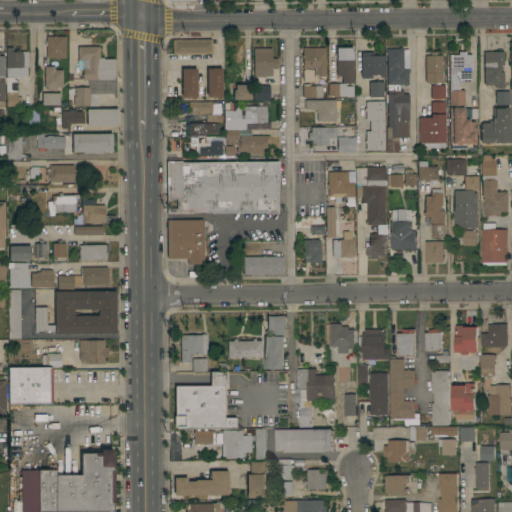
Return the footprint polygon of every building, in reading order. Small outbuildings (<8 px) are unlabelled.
[(65,57),(46,57),(46,45),(45,45),(45,42),(45,40),(46,40),(46,36),(53,36),(53,35),(56,35),(56,36),(65,36),(65,57)] [(177,39),(180,39),(193,39),(193,38),(196,38),(196,39),(211,39),(212,53),(173,54),(173,39),(177,39)] [(99,46),(99,57),(103,57),(103,59),(114,58),(114,79),(82,79),(82,69),(77,69),(77,59),(78,59),(78,46),(99,46)] [(28,66),(27,66),(27,76),(17,76),(17,96),(21,96),(21,105),(17,105),(17,106),(6,106),(6,77),(7,77),(6,73),(6,47),(13,47),(13,51),(27,51),(28,66)] [(302,48),(325,47),(325,76),(318,76),(318,81),(303,81),(302,48)] [(353,83),(342,83),(342,76),(340,76),(340,77),(338,77),(338,76),(336,76),(336,47),(352,47),(353,83)] [(408,68),(410,68),(410,72),(408,72),(408,84),(406,84),(406,85),(404,85),(404,84),(387,84),(387,53),(386,53),(386,50),(387,50),(387,48),(400,48),(400,47),(402,47),(402,48),(403,48),(403,49),(408,49),(408,68)] [(272,48),(272,58),(277,58),(278,67),(272,67),(272,76),(253,76),(253,48),(272,48)] [(384,77),(380,77),(380,74),(372,74),(372,77),(361,77),(361,51),(374,51),(374,55),(384,55),(384,77)] [(442,82),(436,82),(436,84),(433,84),(433,82),(425,82),(425,55),(430,55),(430,51),(436,51),(436,55),(441,54),(442,82)] [(471,82),(459,82),(459,89),(464,89),(464,105),(449,105),(449,91),(450,54),(458,54),(458,51),(466,51),(466,54),(471,54),(471,82)] [(504,87),(494,87),(494,84),(484,85),(483,51),(503,51),(503,65),(500,65),(501,66),(501,70),(500,71),(500,72),(503,72),(504,87)] [(44,66),(54,65),(54,70),(62,69),(62,87),(56,87),(56,90),(47,90),(47,86),(45,87),(44,66)] [(196,96),(196,98),(191,98),(191,97),(182,97),(181,68),(196,68),(197,96),(196,96)] [(222,96),(221,96),(221,99),(216,99),(216,97),(207,97),(207,68),(222,68),(222,96)] [(383,96),(369,96),(369,81),(375,81),(375,79),(379,79),(379,81),(383,81),(383,96)] [(328,95),(328,83),(347,83),(347,86),(353,86),(353,97),(346,96),(344,96),(328,95)] [(250,84),(251,95),(251,98),(251,99),(233,99),(233,91),(233,89),(236,89),(235,84),(250,84)] [(322,97),(314,97),(303,97),(302,86),(303,86),(303,84),(310,84),(310,86),(314,86),(314,85),(322,85),(322,97)] [(445,98),(430,98),(430,97),(430,87),(430,84),(445,85),(445,98)] [(266,85),(270,85),(270,91),(269,91),(269,99),(253,99),(253,85),(266,85)] [(409,109),(408,109),(409,137),(398,137),(398,152),(386,152),(386,136),(386,126),(387,126),(387,94),(388,93),(387,85),(398,85),(398,89),(400,89),(400,90),(403,90),(403,93),(408,93),(409,109)] [(89,105),(74,105),(74,96),(75,96),(75,87),(89,87),(89,105)] [(509,104),(496,104),(495,91),(509,90),(509,104)] [(60,92),(60,96),(59,96),(59,105),(42,105),(42,92),(60,92)] [(335,99),(336,120),(316,121),(316,112),(315,112),(315,109),(304,109),(304,99),(335,99)] [(384,149),(366,149),(366,142),(365,142),(365,140),(366,140),(365,130),(370,130),(370,120),(365,120),(365,101),(384,100),(384,149)] [(200,113),(200,114),(197,114),(197,113),(188,113),(189,101),(211,101),(216,101),(216,107),(212,107),(212,113),(213,113),(213,114),(218,114),(222,114),(222,121),(207,121),(207,113),(200,113)] [(444,106),(447,106),(447,111),(445,111),(445,142),(418,142),(418,117),(431,117),(430,101),(444,101),(444,106)] [(267,122),(251,122),(245,122),(245,129),(224,129),(224,117),(224,111),(233,111),(233,110),(224,110),(224,102),(233,102),(233,105),(267,105),(267,122)] [(510,119),(511,119),(511,124),(510,124),(510,142),(489,142),(489,144),(484,144),(484,142),(480,143),(480,124),(481,124),(481,122),(488,122),(488,120),(492,120),(492,107),(504,107),(504,106),(509,106),(510,119)] [(449,107),(464,107),(464,118),(469,118),(469,121),(476,121),(476,143),(466,143),(466,148),(451,148),(451,143),(449,143),(449,107)] [(87,125),(87,109),(118,108),(118,120),(117,125),(87,125)] [(70,123),(70,128),(61,128),(61,111),(72,111),(72,109),(75,109),(75,111),(82,111),(82,118),(84,118),(84,123),(70,123)] [(222,122),(222,132),(219,132),(219,135),(186,135),(186,126),(189,126),(189,123),(222,122)] [(334,126),(335,127),(337,127),(337,135),(335,135),(335,138),(335,144),(311,145),(311,140),(308,140),(308,132),(311,132),(311,127),(334,126)] [(239,129),(239,138),(240,138),(240,135),(262,135),(266,135),(266,136),(271,136),(271,141),(266,141),(267,146),(263,147),(263,154),(237,154),(236,145),(230,145),(230,139),(225,139),(225,129),(239,129)] [(21,158),(7,158),(7,132),(21,131),(21,158)] [(42,148),(42,147),(36,147),(36,138),(35,138),(35,132),(44,132),(44,136),(47,136),(47,135),(52,135),(59,135),(59,136),(64,136),(64,147),(59,147),(59,148),(42,148)] [(112,133),(112,151),(102,151),(102,152),(82,153),(82,151),(72,151),(72,133),(112,133)] [(225,141),(221,141),(222,143),(223,143),(223,146),(221,146),(222,154),(210,154),(210,155),(199,155),(199,145),(210,145),(209,141),(209,136),(224,135),(225,141)] [(340,138),(342,138),(342,137),(345,137),(354,137),(355,151),(340,152),(340,138)] [(465,158),(465,175),(447,175),(447,172),(446,172),(445,159),(465,158)] [(278,213),(265,213),(265,212),(167,213),(166,160),(182,160),(182,162),(278,161),(279,181),(277,181),(278,213)] [(495,174),(494,174),(494,179),(496,179),(496,192),(507,191),(508,212),(500,212),(500,215),(483,215),(483,197),(482,197),(482,179),(482,175),(481,175),(481,160),(495,160),(495,174)] [(74,164),(74,181),(69,181),(66,181),(66,182),(49,182),(49,179),(48,179),(48,176),(49,176),(49,175),(46,175),(46,168),(49,168),(49,164),(74,164)] [(438,179),(428,179),(428,180),(424,180),(424,179),(417,179),(417,166),(437,165),(438,179)] [(386,224),(386,234),(386,242),(382,242),(382,248),(384,248),(384,255),(379,255),(378,255),(378,258),(371,258),(371,255),(365,255),(365,247),(369,247),(369,238),(369,233),(372,233),(372,232),(376,232),(376,233),(376,224),(367,224),(365,224),(365,220),(367,220),(367,203),(365,203),(365,204),(362,204),(362,203),(361,203),(361,196),(356,196),(356,186),(361,186),(361,185),(362,185),(362,167),(365,167),(365,166),(385,166),(385,179),(385,185),(384,185),(384,224),(386,224)] [(415,185),(402,185),(402,181),(404,181),(404,169),(411,169),(411,173),(415,173),(415,185)] [(328,186),(327,186),(327,183),(328,183),(328,171),(347,171),(347,180),(348,180),(348,182),(354,182),(354,196),(340,196),(340,202),(334,202),(334,196),(328,196),(328,186)] [(401,186),(389,186),(389,185),(387,185),(387,174),(390,174),(401,174),(401,186)] [(478,175),(478,189),(464,189),(464,176),(478,175)] [(19,184),(19,178),(24,178),(24,181),(30,181),(30,184),(36,184),(36,193),(18,193),(18,184),(19,184)] [(477,228),(454,228),(453,192),(458,192),(458,190),(468,190),(468,192),(473,192),(477,192),(477,228)] [(58,195),(58,193),(62,192),(62,195),(78,194),(79,204),(75,205),(75,211),(54,212),(54,215),(48,215),(47,201),(52,201),(52,195),(58,195)] [(424,216),(424,214),(423,214),(423,211),(424,211),(424,195),(430,195),(430,192),(442,192),(442,205),(440,205),(441,210),(444,210),(444,223),(429,223),(429,216),(424,216)] [(104,204),(104,215),(115,215),(115,222),(82,222),(82,217),(80,217),(80,213),(82,213),(82,204),(104,204)] [(335,215),(336,215),(336,219),(335,219),(335,237),(326,237),(326,206),(335,206),(335,215)] [(303,232),(310,232),(310,226),(311,225),(311,218),(323,218),(323,225),(324,225),(324,233),(320,233),(320,251),(322,251),(322,254),(320,254),(320,262),(309,262),(309,261),(304,261),(304,256),(302,256),(302,252),(303,252),(303,232)] [(203,264),(187,264),(187,258),(167,258),(166,219),(203,219),(203,264)] [(398,250),(398,249),(391,249),(390,233),(390,221),(411,221),(411,232),(415,232),(415,251),(409,251),(409,249),(398,250)] [(507,262),(505,262),(505,265),(482,265),(482,262),(481,262),(481,229),(482,229),(482,223),(495,223),(495,229),(507,229),(507,262)] [(430,224),(444,224),(444,237),(430,237),(430,224)] [(103,225),(103,234),(74,234),(74,226),(103,225)] [(332,239),(343,239),(342,231),(351,230),(352,238),(354,238),(355,256),(351,257),(346,258),(346,257),(340,257),(340,256),(332,256),(332,239)] [(463,230),(476,230),(476,245),(463,245),(463,230)] [(46,257),(34,257),(34,243),(39,243),(39,240),(43,240),(43,242),(46,242),(46,257)] [(65,256),(52,256),(52,243),(57,242),(57,240),(61,240),(61,243),(65,242),(65,256)] [(424,241),(443,241),(443,255),(444,255),(444,259),(443,259),(444,262),(425,263),(424,241)] [(105,244),(108,244),(108,252),(106,252),(106,259),(79,259),(79,245),(105,244)] [(30,245),(30,254),(33,254),(33,259),(30,259),(9,259),(9,245),(30,245)] [(243,274),(243,268),(242,268),(242,265),(243,265),(243,256),(262,256),(262,255),(265,255),(265,256),(283,256),(283,265),(284,265),(284,268),(283,268),(283,273),(243,274)] [(9,287),(9,268),(13,268),(13,262),(27,262),(27,274),(28,274),(28,287),(9,287)] [(107,266),(107,272),(107,278),(108,278),(108,281),(107,281),(107,284),(73,285),(73,287),(57,287),(57,275),(73,275),(81,275),(81,266),(107,266)] [(30,286),(30,272),(36,272),(36,271),(43,271),(43,269),(52,269),(52,273),(53,273),(53,286),(30,286)] [(20,338),(8,338),(7,289),(20,289),(20,338)] [(116,290),(116,333),(55,333),(55,332),(34,332),(34,306),(47,306),(47,324),(54,324),(54,291),(116,290)] [(263,369),(264,336),(267,336),(267,315),(286,316),(285,338),(284,338),(283,369),(263,369)] [(330,324),(341,324),(341,326),(348,326),(348,329),(354,329),(354,348),(348,348),(348,353),(337,353),(337,346),(330,346),(330,324)] [(506,346),(481,346),(480,333),(487,333),(487,324),(506,324),(506,325),(506,346)] [(470,352),(470,354),(468,354),(468,355),(463,355),(463,354),(462,354),(461,352),(455,352),(455,325),(477,325),(477,352),(470,352)] [(362,333),(364,332),(364,330),(382,329),(382,332),(385,332),(385,348),(389,348),(389,359),(362,359),(362,333)] [(398,356),(398,349),(397,349),(397,333),(402,333),(402,329),(414,329),(414,356),(398,356)] [(424,351),(424,333),(428,333),(428,330),(432,330),(432,329),(440,329),(440,351),(424,351)] [(181,361),(181,334),(200,334),(201,333),(205,333),(205,334),(207,334),(207,353),(190,353),(190,361),(181,361)] [(233,341),(233,338),(236,338),(237,341),(252,341),(252,338),(255,338),(255,340),(261,340),(261,356),(227,357),(227,341),(233,341)] [(104,339),(104,346),(108,346),(108,357),(104,357),(104,363),(103,363),(97,363),(81,363),(81,360),(79,360),(79,339),(104,339)] [(60,354),(61,354),(61,366),(41,366),(41,354),(46,354),(46,353),(60,353),(60,354)] [(494,376),(481,375),(481,354),(495,355),(495,359),(494,359),(494,376)] [(206,370),(192,371),(192,358),(206,358),(206,370)] [(389,359),(403,359),(404,370),(414,370),(414,387),(404,387),(405,401),(414,401),(414,418),(419,418),(419,425),(408,425),(408,420),(404,419),(404,418),(390,419),(389,359)] [(367,386),(357,386),(357,365),(360,365),(360,364),(363,364),(365,364),(365,365),(367,365),(367,386)] [(52,366),(52,403),(9,403),(8,367),(52,366)] [(334,400),(311,400),(312,427),(329,427),(329,429),(332,429),(332,450),(327,450),(327,451),(284,452),(284,451),(276,451),(276,430),(282,430),(282,428),(299,427),(299,416),(300,416),(300,402),(295,402),(295,389),(297,389),(297,369),(315,369),(315,375),(333,375),(334,400)] [(449,421),(432,422),(432,414),(431,414),(431,412),(432,412),(432,403),(433,403),(433,393),(431,393),(431,371),(448,370),(449,421)] [(176,428),(176,427),(174,427),(174,415),(175,415),(174,385),(210,385),(210,371),(227,371),(227,388),(224,388),(224,417),(239,417),(240,422),(236,422),(236,428),(176,428)] [(380,414),(380,415),(375,415),(375,414),(370,414),(370,401),(369,401),(369,375),(370,375),(370,373),(378,373),(378,372),(381,372),(381,373),(387,373),(387,414),(380,414)] [(474,410),(468,410),(468,412),(467,412),(467,413),(461,413),(461,411),(459,411),(459,410),(452,410),(452,383),(474,383),(474,410)] [(510,398),(511,415),(487,415),(487,395),(490,395),(490,384),(510,384),(510,398)] [(355,415),(344,416),(344,394),(355,394),(355,415)] [(447,436),(447,434),(432,435),(432,426),(457,426),(457,435),(447,436)] [(459,441),(459,427),(474,427),(474,441),(459,441)] [(266,459),(254,459),(254,440),(250,440),(250,435),(246,435),(246,428),(265,428),(266,459)] [(426,428),(426,440),(409,440),(409,428),(426,428)] [(211,430),(211,433),(213,433),(213,442),(214,442),(214,437),(216,437),(216,433),(222,433),(222,430),(242,429),(242,448),(242,457),(225,457),(225,444),(222,444),(222,443),(212,443),(212,444),(211,444),(211,445),(207,445),(207,443),(193,444),(193,430),(211,430)] [(511,449),(511,450),(504,450),(504,449),(500,450),(500,433),(509,433),(509,429),(511,429),(511,449)] [(455,455),(442,455),(442,446),(438,446),(438,439),(455,439),(455,455)] [(405,440),(405,441),(408,441),(409,456),(407,456),(407,462),(388,462),(387,457),(383,457),(383,446),(387,446),(387,440),(405,440)] [(494,460),(479,460),(480,446),(494,446),(494,460)] [(81,474),(81,453),(88,453),(88,449),(91,449),(91,453),(95,453),(95,452),(101,452),(101,449),(113,449),(113,456),(114,456),(114,466),(112,466),(112,468),(113,468),(113,470),(114,470),(115,502),(114,502),(114,505),(113,505),(113,511),(120,511),(108,511),(56,511),(55,511),(21,511),(21,470),(55,469),(55,474),(81,474)] [(290,459),(290,465),(294,465),(294,469),(291,469),(291,480),(278,480),(278,459),(290,459)] [(264,497),(247,497),(247,473),(250,473),(250,461),(265,461),(264,497)] [(489,488),(488,488),(488,490),(484,490),(484,488),(475,488),(475,462),(488,462),(489,488)] [(326,489),(307,489),(307,485),(305,485),(305,481),(307,481),(307,469),(325,469),(326,489)] [(223,494),(223,500),(211,500),(211,495),(174,495),(174,477),(187,477),(187,480),(195,480),(195,479),(210,479),(209,470),(228,470),(228,494),(223,494)] [(456,511),(438,511),(438,499),(441,499),(441,488),(438,489),(438,474),(442,474),(442,473),(444,473),(444,474),(456,473),(456,511)] [(385,493),(385,475),(404,475),(404,489),(407,489),(407,494),(385,493)] [(292,495),(277,495),(277,482),(292,482),(292,495)] [(405,499),(405,502),(406,501),(406,502),(419,502),(430,503),(430,511),(406,511),(406,504),(405,504),(405,511),(385,511),(385,500),(405,499)] [(494,511),(470,511),(470,505),(478,505),(478,499),(494,499),(494,511)] [(296,500),(323,500),(323,506),(327,506),(327,511),(285,511),(285,501),(296,500)] [(511,501),(511,511),(498,511),(498,502),(511,501)] [(186,511),(186,509),(184,509),(183,503),(188,503),(219,503),(219,511),(186,511)]
